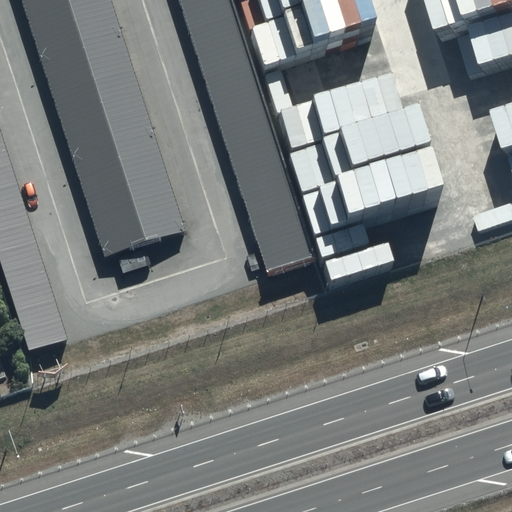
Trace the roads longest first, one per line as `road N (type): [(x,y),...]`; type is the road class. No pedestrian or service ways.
road 1 (trunk): [(56,511),(511,364)]
road 2 (trunk): [(511,449),(315,511)]
